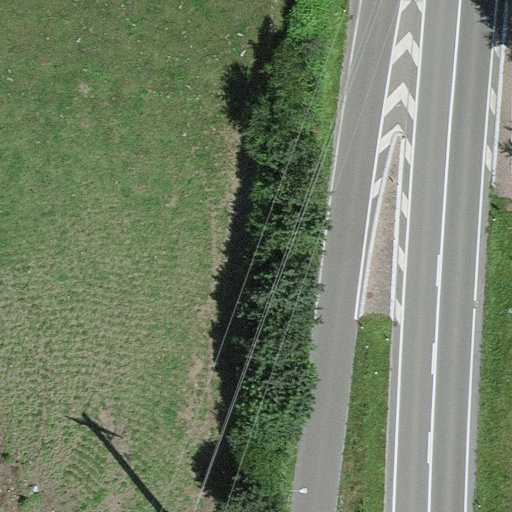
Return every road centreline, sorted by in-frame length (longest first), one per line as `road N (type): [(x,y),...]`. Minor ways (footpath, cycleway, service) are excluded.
road 1 (primary): [(377,0),(322,357),(307,511)]
road 2 (primary): [(462,0),(433,339),(430,511)]
